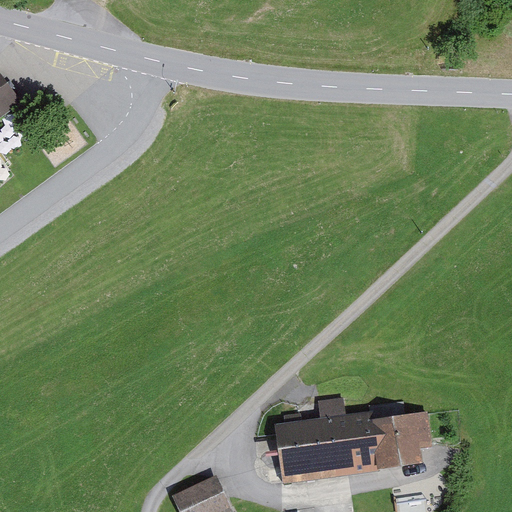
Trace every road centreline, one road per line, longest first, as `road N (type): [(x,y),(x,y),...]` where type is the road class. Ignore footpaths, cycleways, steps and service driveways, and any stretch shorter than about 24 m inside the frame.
road 1 (track): [(511,163),(227,426),(153,511)]
road 2 (tertiary): [(511,94),(288,83),(155,60)]
road 3 (unclassified): [(155,60),(146,112),(92,173),(0,231)]
road 4 (tertiary): [(155,60),(0,20)]
